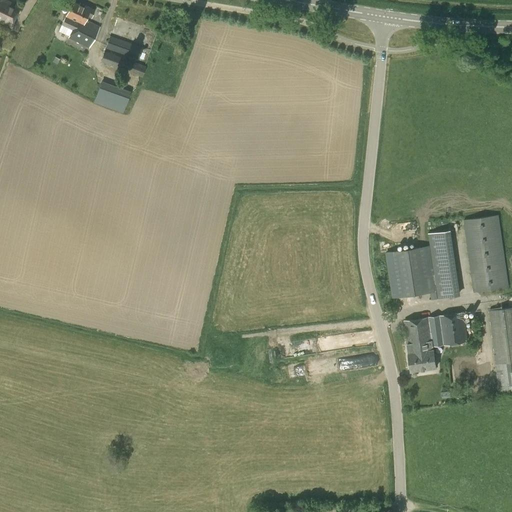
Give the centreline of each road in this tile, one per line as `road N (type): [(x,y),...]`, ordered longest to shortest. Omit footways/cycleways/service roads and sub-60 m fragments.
road 1 (tertiary): [(398,511),(393,386),(364,251),(386,17)]
road 2 (secondary): [(386,17),(511,26)]
